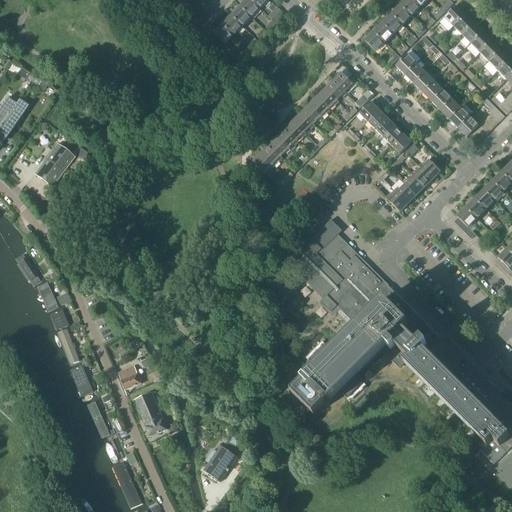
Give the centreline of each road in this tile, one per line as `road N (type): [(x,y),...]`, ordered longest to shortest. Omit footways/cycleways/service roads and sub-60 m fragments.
road 1 (unclassified): [(169,511),(69,278),(0,187)]
road 2 (residential): [(469,173),(289,0)]
road 3 (unclassified): [(382,261),(344,227),(338,205),(345,196),(369,196),(409,234)]
road 4 (residential): [(482,360),(382,261)]
